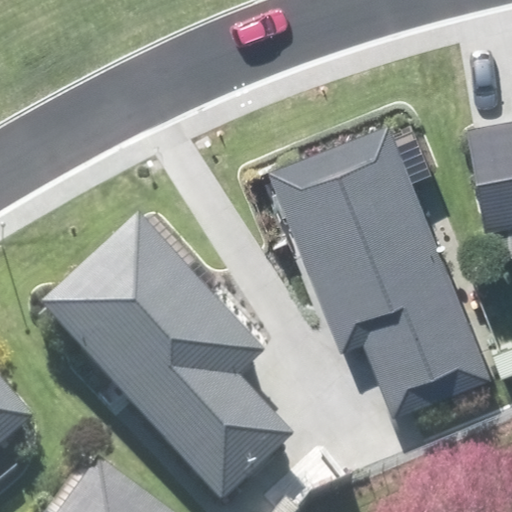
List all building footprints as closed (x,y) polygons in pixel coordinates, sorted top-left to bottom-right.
[(511,109),(472,117),(492,224),(511,219),(511,109)] [(482,373),(383,113),(260,160),(331,347),(353,339),(381,412),(482,373)] [(153,220),(52,309),(230,509),(306,442),(250,379),(275,357),(153,220)] [(0,456),(41,423),(0,374),(0,456)] [(172,511),(106,463),(69,511),(172,511)]
